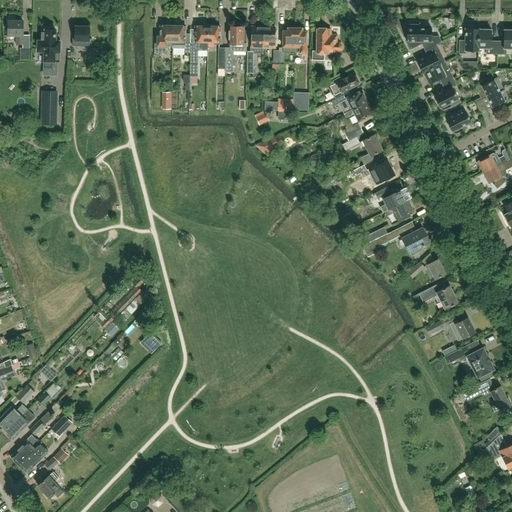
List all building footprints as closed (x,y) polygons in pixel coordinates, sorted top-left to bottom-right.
[(16,35),(16,45),(23,45),(23,21),(8,21),(8,35),(16,35)] [(441,42),(438,37),(432,37),(432,28),(420,28),(420,22),(419,22),(419,24),(410,24),(409,24),(408,25),(408,26),(407,26),(407,27),(407,28),(407,41),(408,41),(408,45),(411,49),(409,49),(410,50),(422,44),(424,50),(442,41),(441,42)] [(166,24),(166,26),(160,26),(160,37),(158,37),(158,43),(155,43),(155,52),(166,52),(166,40),(172,41),(172,24),(166,24)] [(185,53),(190,53),(190,43),(185,43),(185,26),(179,26),(179,24),(172,24),(172,41),(172,45),(172,49),(185,49),(185,53)] [(195,43),(190,43),(190,53),(190,75),(190,76),(197,76),(198,50),(201,50),(201,42),(208,42),(208,25),(201,25),(201,27),(195,26),(195,43)] [(220,45),(220,27),(215,27),(215,25),(208,25),(208,42),(214,42),(214,44),(220,45)] [(90,39),(90,26),(75,26),(74,38),(72,38),(72,46),(91,46),(91,39),(90,39)] [(233,71),(233,51),(246,51),(246,43),(243,43),(243,27),(241,27),(241,26),(237,26),(236,27),(230,27),(230,31),(229,31),(229,39),(230,39),(230,48),(225,47),(225,48),(225,69),(225,71),(233,71)] [(254,73),(254,54),(263,54),(263,48),(263,28),(251,27),(251,47),(250,47),(250,51),(247,51),(247,73),(254,73)] [(52,73),(57,73),(57,61),(58,61),(59,52),(60,42),(59,42),(59,38),(55,38),(56,30),(54,30),(53,28),(48,28),(47,29),(45,29),(45,30),(42,30),(41,41),(38,41),(38,51),(45,51),(44,65),(52,66),(52,73)] [(275,49),(275,28),(263,28),(263,48),(275,49)] [(295,46),(295,28),(286,28),(286,31),(284,31),(283,47),(289,47),(289,53),(295,53),(295,51),(295,46)] [(306,53),(307,32),(305,32),(305,28),(295,28),(295,46),(295,51),(300,51),(300,53),(306,53)] [(478,48),(478,28),(465,28),(465,40),(459,40),(459,54),(466,54),(466,51),(478,51),(478,48)] [(497,54),(497,41),(491,41),(491,30),(489,30),(489,29),(478,28),(478,48),(486,48),(486,54),(497,54)] [(337,44),(337,35),(330,35),(330,29),(317,29),(317,51),(312,51),(312,60),(324,60),(325,53),(336,54),(336,51),(339,51),(341,49),(341,46),(340,44),(337,44)] [(511,48),(511,29),(507,29),(507,30),(504,30),(504,41),(497,41),(497,54),(504,54),(504,48),(511,48)] [(445,61),(437,44),(442,42),(442,41),(424,50),(427,56),(417,61),(423,73),(445,61)] [(30,59),(30,48),(22,48),(20,48),(20,59),(30,59)] [(99,62),(99,49),(89,48),(88,61),(99,62)] [(454,78),(445,61),(423,73),(427,82),(428,82),(429,84),(439,79),(442,85),(454,78)] [(344,95),(342,92),(359,83),(354,73),(342,79),(341,76),(328,83),(328,85),(327,86),(332,95),(333,95),(335,99),(342,96),(344,95)] [(460,102),(452,87),(457,85),(454,78),(442,85),(445,90),(434,95),(440,107),(441,108),(441,109),(442,109),(443,110),(444,110),(445,109),(446,109),(452,106),(452,107),(453,107),(452,106),(460,102)] [(506,96),(503,90),(505,90),(504,89),(503,90),(497,78),(482,86),(482,84),(475,87),(480,97),(481,99),(487,96),(492,107),(504,101),(505,101),(506,100),(506,99),(507,98),(507,97),(506,97),(506,96)] [(58,92),(56,92),(42,92),(41,125),(57,125),(58,92)] [(330,102),(332,107),(339,103),(344,114),(368,101),(365,94),(360,96),(358,92),(345,99),(343,100),(342,96),(335,99),(330,102)] [(162,93),(162,109),(171,109),(171,93),(162,93)] [(486,109),(481,99),(480,97),(475,100),(481,112),(486,109)] [(294,99),(278,99),(278,111),(293,111),(294,99)] [(358,121),(374,113),(370,106),(369,106),(367,102),(368,102),(368,101),(344,114),(347,120),(350,118),(352,123),(354,122),(354,123),(359,121),(358,121)] [(462,126),(471,122),(465,110),(446,119),(452,131),(453,132),(454,133),(455,133),(456,133),(457,133),(463,130),(464,131),(462,126)] [(255,117),(259,125),(268,120),(264,113),(255,117)] [(362,134),(357,124),(344,131),(349,140),(362,134)] [(282,143),(278,133),(254,144),(266,154),(272,147),(282,143)] [(382,150),(374,135),(375,135),(375,134),(362,141),(363,141),(369,154),(360,158),(364,164),(374,159),(372,155),(383,150),(382,149),(382,150)] [(345,150),(358,144),(360,143),(357,137),(342,144),(345,150)] [(321,160),(328,157),(325,150),(318,153),(321,160)] [(498,159),(493,161),(489,155),(490,155),(487,150),(481,153),(483,158),(478,161),(483,172),(507,161),(510,159),(507,155),(505,156),(498,159)] [(505,171),(511,166),(511,163),(510,159),(507,161),(483,172),(489,183),(494,181),(495,183),(493,184),(497,189),(505,182),(501,177),(505,175),(506,173),(505,171)] [(394,173),(391,167),(387,160),(376,166),(375,165),(368,169),(371,174),(378,170),(383,180),(394,174),(394,173)] [(362,172),(359,167),(348,172),(351,178),(362,172)] [(375,193),(378,200),(389,196),(387,189),(375,193)] [(408,200),(402,189),(391,195),(392,195),(395,201),(389,204),(382,207),(384,211),(408,200)] [(410,217),(408,213),(413,210),(408,200),(384,211),(387,216),(393,212),(398,223),(410,217)] [(395,238),(409,230),(406,225),(392,232),(395,238)] [(376,239),(387,233),(385,228),(374,234),(376,239)] [(430,243),(422,228),(410,234),(402,238),(412,256),(424,250),(422,246),(430,243)] [(369,243),(362,246),(367,256),(377,251),(372,241),(369,243)] [(446,274),(438,259),(426,265),(429,272),(431,271),(435,279),(446,274)] [(412,278),(424,267),(420,262),(408,273),(412,278)] [(391,271),(384,277),(388,282),(395,276),(391,271)] [(459,300),(456,294),(455,295),(450,286),(439,291),(438,289),(435,290),(433,286),(419,293),(423,302),(438,294),(441,300),(445,309),(458,302),(458,301),(459,300)] [(458,322),(454,314),(425,328),(429,335),(450,324),(458,341),(475,332),(468,317),(458,322)] [(119,329),(113,322),(105,330),(111,337),(119,329)] [(151,332),(142,340),(153,351),(162,343),(151,332)] [(448,364),(459,358),(460,360),(467,356),(472,354),(467,346),(445,357),(448,364)] [(119,347),(110,356),(115,361),(124,352),(119,347)] [(494,369),(489,360),(487,357),(488,357),(483,348),(477,351),(476,350),(473,352),(473,353),(472,354),(467,356),(478,377),(494,369)] [(0,369),(11,365),(13,364),(11,360),(0,363),(0,369)] [(15,375),(11,365),(0,369),(0,396),(2,396),(0,391),(5,389),(2,380),(15,375)] [(465,399),(494,384),(491,378),(483,382),(483,381),(462,392),(465,399)] [(23,402),(34,391),(28,385),(16,396),(23,402)] [(506,399),(500,387),(485,395),(491,407),(497,404),(504,417),(511,414),(508,407),(510,406),(510,405),(511,404),(508,398),(506,399)] [(44,405),(51,398),(45,392),(38,399),(44,405)] [(57,403),(47,412),(50,415),(54,411),(55,412),(60,406),(57,403)] [(0,428),(3,432),(26,408),(23,405),(17,411),(12,406),(0,418),(0,428)] [(12,440),(29,423),(35,416),(26,408),(3,432),(12,440)] [(34,435),(44,425),(52,417),(50,415),(47,412),(29,430),(34,435)] [(65,415),(51,429),(59,436),(73,423),(65,415)] [(508,468),(511,465),(511,443),(504,448),(498,435),(483,450),(486,447),(492,460),(496,458),(502,470),(508,467),(508,468)] [(19,465),(38,446),(41,443),(37,438),(32,443),(28,439),(10,456),(19,465)] [(473,444),(477,451),(486,447),(482,440),(473,444)] [(27,473),(44,456),(37,449),(39,447),(38,446),(19,465),(27,473)] [(61,448),(53,457),(61,464),(69,455),(61,448)] [(49,469),(57,462),(53,458),(46,465),(49,469)] [(64,492),(55,482),(59,478),(53,472),(49,476),(49,475),(38,485),(49,498),(54,493),(58,497),(64,492)]
